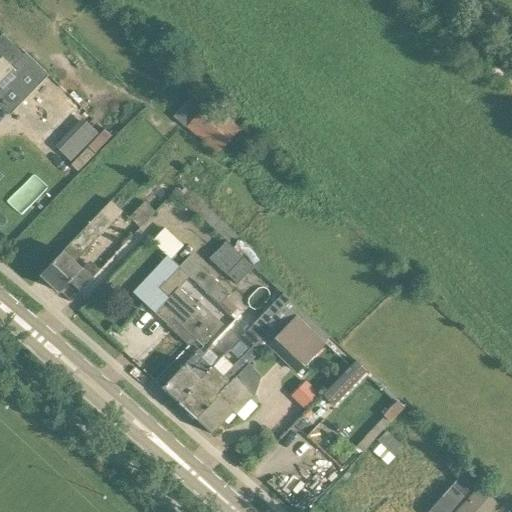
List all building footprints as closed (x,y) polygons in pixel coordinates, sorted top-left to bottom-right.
[(19,47),(5,34),(0,38),(0,103),(11,114),(48,75),(25,54),(24,55),(17,48),(19,47)] [(210,102),(186,130),(218,157),(241,129),(210,102)] [(60,149),(80,169),(111,139),(91,119),(60,149)] [(240,134),(231,145),(240,152),(249,142),(240,134)] [(8,201),(23,215),(49,186),(35,172),(8,201)] [(59,293),(70,282),(82,268),(76,262),(123,212),(110,200),(39,275),(59,293)] [(139,229),(155,212),(144,202),(128,218),(139,229)] [(260,261),(237,241),(231,247),(226,242),(210,260),(239,285),(251,272),(260,261)] [(180,269),(191,279),(207,294),(211,298),(220,307),(226,299),(231,295),(222,286),(191,258),(180,269)] [(179,270),(167,259),(133,295),(156,316),(167,327),(173,320),(204,349),(225,328),(200,304),(197,307),(180,291),(191,279),(180,269),(179,270)] [(326,344),(332,338),(284,294),(253,325),(252,327),(262,337),(224,377),(214,367),(212,370),(179,404),(196,420),(248,366),(267,347),(297,316),(326,344)] [(224,357),(252,327),(253,325),(239,314),(211,345),(224,357)] [(297,375),(326,344),(297,316),(267,347),(297,375)] [(212,370),(196,354),(163,390),(179,404),(212,370)] [(356,360),(323,397),(337,409),(370,374),(356,360)] [(248,366),(196,420),(211,435),(232,414),(233,415),(255,393),(260,377),(248,366)] [(346,435),(357,445),(396,401),(385,391),(346,435)] [(389,424),(403,408),(397,403),(395,405),(394,406),(383,418),(389,424)] [(394,458),(403,448),(385,432),(376,442),(380,445),(385,449),(394,458)] [(374,452),(379,456),(385,449),(380,445),(374,452)] [(475,482),(474,482),(463,471),(450,485),(463,496),(475,482)] [(450,485),(447,488),(441,496),(425,511),(448,511),(463,496),(450,485)] [(505,511),(482,490),(460,511),(505,511)]
